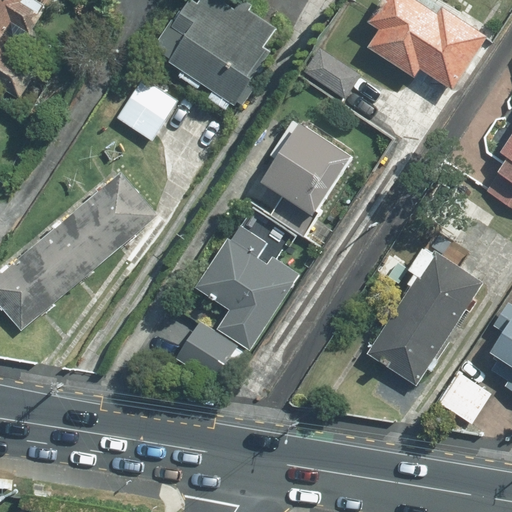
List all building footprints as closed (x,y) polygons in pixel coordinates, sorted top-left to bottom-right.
[(41,13),(22,0),(0,0),(0,88),(16,101),(36,73),(11,55),(41,13)] [(272,36),(217,0),(190,0),(155,55),(228,103),(272,36)] [(340,0),(308,0),(288,35),(311,49),(340,0)] [(382,0),(361,32),(454,93),(490,39),(430,0),(382,0)] [(487,0),(459,0),(479,12),(487,0)] [(360,77),(316,50),(298,80),(342,107),(360,77)] [(115,84),(95,69),(68,105),(87,120),(115,84)] [(177,104),(139,81),(115,119),(153,143),(177,104)] [(358,162),(297,122),(245,202),(306,242),(358,162)] [(511,139),(486,181),(511,197),(511,139)] [(437,181),(408,161),(258,386),(287,405),(437,181)] [(159,214),(120,170),(78,208),(117,252),(159,214)] [(117,252),(78,208),(33,246),(71,292),(117,252)] [(309,273),(232,227),(196,287),(234,310),(219,335),(200,323),(176,361),(213,384),(232,352),(253,365),(309,273)] [(452,328),(487,277),(438,244),(403,295),(452,328)] [(71,292),(33,246),(0,272),(0,300),(24,331),(71,292)] [(417,379),(452,328),(403,295),(369,346),(417,379)] [(511,299),(471,358),(511,386),(511,299)] [(461,376),(442,404),(472,424),(491,396),(461,376)] [(213,398),(190,395),(189,404),(211,407),(213,398)]
